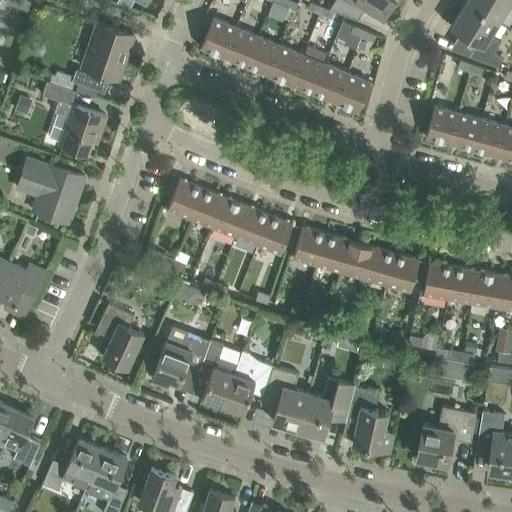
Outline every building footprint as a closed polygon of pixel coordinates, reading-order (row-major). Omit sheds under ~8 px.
[(319,12),(323,5),(310,0),(308,7),(319,12)] [(333,0),(329,8),(334,9),(353,17),(360,7),(362,3),(366,5),(383,16),(392,0),(333,0)] [(499,19),(467,0),(465,0),(451,25),(477,41),(469,54),(497,65),(503,56),(494,50),(501,39),(491,33),(499,19)] [(511,0),(467,0),(499,19),(507,6),(511,9),(511,0)] [(334,9),(329,8),(323,5),(319,12),(331,17),(334,9)] [(223,55),(235,25),(213,16),(201,46),(223,55)] [(118,78),(134,32),(98,20),(82,66),(118,78)] [(356,34),(359,26),(343,20),(340,27),(356,34)] [(246,64),(258,34),(235,25),(223,55),(246,64)] [(376,33),(359,26),(356,34),(373,40),(376,33)] [(268,73),(280,43),(258,34),(246,64),(268,73)] [(291,82),(303,52),(280,43),(268,73),(291,82)] [(6,51),(1,67),(12,70),(17,54),(6,51)] [(313,92),(325,62),(303,52),(291,82),(313,92)] [(469,70),(472,62),(460,58),(457,65),(469,70)] [(336,101),(348,71),(325,62),(313,92),(336,101)] [(481,74),(484,67),(472,62),(469,70),(481,74)] [(370,80),(348,71),(336,101),(358,110),(370,80)] [(72,102),(76,89),(48,79),(43,93),(59,99),(56,110),(69,115),(59,142),(87,152),(95,131),(99,132),(106,114),(72,102)] [(449,142),(457,111),(434,104),(425,135),(449,142)] [(472,148),(481,117),(457,111),(449,142),(472,148)] [(496,155),(504,123),(481,117),(472,148),(496,155)] [(511,159),(511,125),(504,123),(496,155),(511,159)] [(28,156),(17,186),(37,193),(32,208),(69,221),(85,174),(48,162),(48,163),(28,156)] [(190,216),(202,186),(179,177),(167,207),(190,216)] [(213,225),(224,195),(202,186),(190,216),(213,225)] [(235,234),(247,204),(224,195),(213,225),(235,234)] [(258,243),(270,213),(247,204),(235,234),(258,243)] [(292,222),(270,213),(258,243),(281,252),(292,222)] [(38,226),(29,222),(25,231),(34,235),(38,226)] [(317,262),(325,231),(302,225),(293,256),(317,262)] [(340,269),(349,238),(325,231),(317,262),(340,269)] [(363,276),(372,245),(349,238),(340,269),(363,276)] [(387,282),(395,251),(372,245),(363,276),(387,282)] [(171,265),(175,257),(163,251),(159,259),(171,265)] [(419,258),(395,251),(387,282),(410,289),(419,258)] [(0,278),(8,261),(0,256),(0,278)] [(186,262),(175,257),(171,265),(182,270),(186,262)] [(447,296),(453,264),(429,260),(423,292),(447,296)] [(24,315),(45,269),(28,261),(25,268),(8,261),(0,278),(0,294),(7,298),(4,306),(24,315)] [(471,301),(477,269),(453,264),(447,296),(471,301)] [(495,305),(501,273),(477,269),(471,301),(495,305)] [(511,307),(511,274),(501,273),(495,305),(511,307)] [(214,289),(217,281),(205,277),(202,285),(214,289)] [(180,280),(176,292),(187,296),(191,285),(180,280)] [(229,286),(217,281),(214,289),(226,294),(229,286)] [(268,302),(271,294),(259,289),(256,297),(268,302)] [(135,313),(108,301),(94,331),(110,339),(102,355),(128,366),(144,331),(130,325),(135,313)] [(303,314),(306,305),(293,302),(291,310),(303,314)] [(318,309),(306,305),(303,314),(315,317),(318,309)] [(343,321),(360,327),(365,313),(348,306),(343,321)] [(348,333),(350,325),(338,321),(335,329),(348,333)] [(350,325),(348,333),(360,336),(362,328),(350,325)] [(403,341),(405,332),(392,329),(390,337),(403,341)] [(198,371),(204,354),(210,337),(189,330),(183,347),(165,340),(164,344),(161,344),(160,354),(158,359),(149,369),(153,372),(151,376),(168,382),(169,378),(179,382),(183,373),(196,378),(198,371)] [(511,333),(499,331),(496,348),(511,351),(511,348),(511,333)] [(410,334),(408,341),(421,345),(423,337),(410,334)] [(223,403),(237,361),(219,355),(224,342),(210,337),(204,354),(198,371),(209,375),(202,396),(223,403)] [(467,339),(465,348),(477,351),(479,341),(467,339)] [(237,361),(223,403),(244,411),(251,390),(262,393),(272,364),(259,359),(248,350),(243,348),(238,361),(237,361)] [(461,358),(463,350),(450,348),(449,356),(461,358)] [(475,353),(463,350),(461,358),(474,361),(475,353)] [(510,361),(511,352),(499,350),(498,359),(510,361)] [(299,373),(272,364),(262,393),(262,394),(260,403),(261,403),(264,394),(279,399),(273,420),(298,427),(308,392),(297,389),(295,384),(299,373)] [(491,365),(489,379),(501,381),(503,366),(491,365)] [(348,412),(354,385),(354,384),(338,378),(337,380),(328,377),(323,392),(318,395),(308,392),(298,427),(323,434),(329,413),(346,418),(348,412)] [(378,390),(354,385),(348,412),(359,414),(352,442),(390,451),(394,431),(384,429),(388,412),(374,409),(378,390)] [(0,434),(13,406),(0,399),(0,434)] [(423,422),(416,456),(447,462),(452,437),(471,440),(477,411),(443,404),(439,425),(423,422)] [(34,416),(13,406),(0,434),(0,440),(17,448),(13,456),(30,463),(40,442),(25,435),(34,416)] [(511,472),(511,432),(502,431),(504,412),(482,408),(477,442),(491,444),(487,469),(511,472)] [(86,485),(103,446),(80,435),(67,464),(53,457),(43,482),(58,488),(63,476),(86,485)] [(115,484),(127,456),(103,446),(86,485),(109,495),(102,511),(116,511),(127,489),(115,484)] [(152,465),(138,501),(164,510),(163,511),(185,511),(194,490),(173,483),(176,474),(152,465)] [(236,511),(236,510),(230,508),(235,494),(210,486),(201,511),(236,511)] [(0,505),(8,510),(13,500),(0,493),(0,505)] [(280,511),(277,511),(267,511),(268,508),(267,505),(252,500),(247,511),(280,511)]
